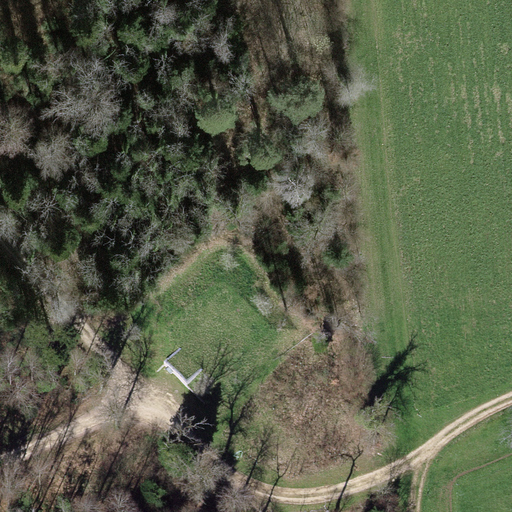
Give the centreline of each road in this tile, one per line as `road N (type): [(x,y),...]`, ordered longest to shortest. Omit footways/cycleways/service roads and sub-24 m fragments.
road 1 (track): [(427,449),(355,485),(280,495),(232,479),(144,393),(0,465)]
road 2 (track): [(0,225),(144,393)]
road 3 (track): [(113,356),(115,396),(92,420),(144,421),(191,443)]
